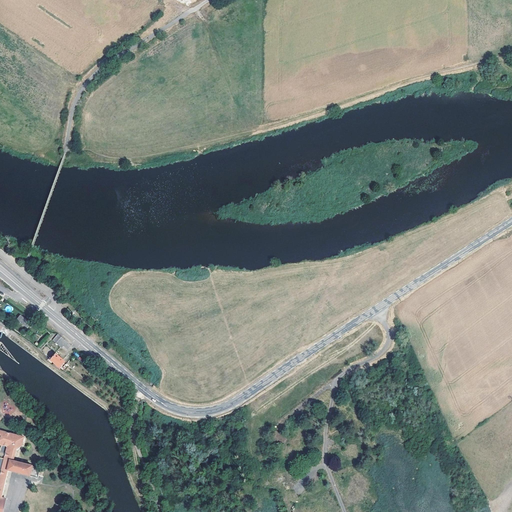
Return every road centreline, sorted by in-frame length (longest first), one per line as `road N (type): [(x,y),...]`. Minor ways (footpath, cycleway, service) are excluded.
road 1 (tertiary): [(141,389),(178,410),(226,406),(511,220)]
road 2 (track): [(511,51),(264,127)]
road 3 (track): [(21,339),(106,405),(145,511)]
